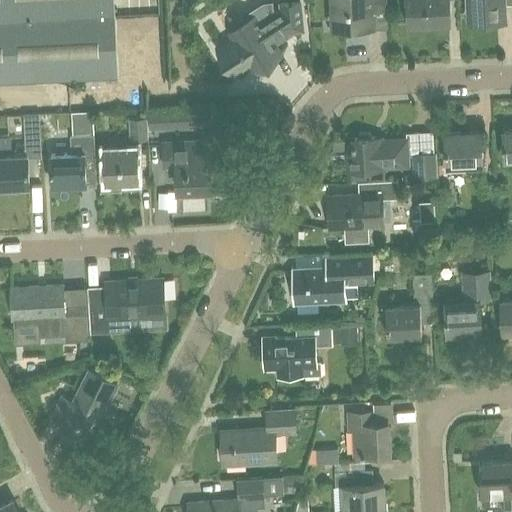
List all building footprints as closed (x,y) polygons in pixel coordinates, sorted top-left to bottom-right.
[(0,0),(0,82),(117,78),(113,0),(0,0)] [(235,37),(219,47),(224,54),(220,56),(227,66),(230,64),(235,71),(251,61),(255,68),(280,52),(275,45),(271,38),(289,27),(293,33),(294,33),(292,29),(303,27),(300,0),(282,2),(282,8),(274,8),(273,0),(271,0),(272,2),(264,3),(246,15),(249,20),(231,31),(235,37)] [(332,0),(333,28),(372,26),(370,0),(332,0)] [(449,22),(447,0),(407,0),(408,24),(449,22)] [(503,0),(469,0),(470,20),(505,18),(503,0)] [(209,107),(149,110),(150,129),(209,126),(209,107)] [(39,113),(25,114),(26,136),(40,135),(39,113)] [(150,143),(149,118),(130,119),(132,148),(106,150),(108,182),(140,180),(138,144),(150,143)] [(511,129),(503,130),(504,158),(511,158),(511,129)] [(483,175),(481,131),(445,133),(447,165),(468,164),(469,176),(483,175)] [(408,165),(406,140),(407,139),(382,141),(381,137),(371,136),(368,133),(359,133),(357,138),(354,139),(355,152),(346,152),(347,172),(382,170),(382,166),(408,165)] [(96,155),(95,134),(71,135),(72,154),(52,155),(54,185),(88,183),(86,156),(96,155)] [(11,137),(0,137),(0,187),(30,186),(29,154),(12,155),(11,137)] [(213,188),(211,156),(189,157),(188,142),(161,143),(162,165),(174,164),(175,190),(213,188)] [(438,176),(436,152),(412,153),(413,177),(438,176)] [(399,199),(398,180),(358,183),(358,195),(328,197),(330,228),(384,225),(382,200),(399,199)] [(483,216),(497,215),(496,182),(482,182),(483,216)] [(375,281),(373,253),(324,256),(325,269),(295,271),(297,302),(345,300),(344,283),(375,281)] [(448,333),(481,331),(479,300),(492,299),(491,271),(464,272),(465,300),(446,301),(448,333)] [(434,314),(432,274),(413,275),(415,305),(387,306),(389,336),(422,335),(421,315),(434,314)] [(163,314),(162,280),(107,282),(108,294),(92,295),(94,325),(109,325),(109,316),(163,314)] [(64,284),(11,287),(13,318),(14,318),(14,326),(40,324),(40,335),(65,334),(66,342),(90,341),(88,312),(65,314),(64,284)] [(504,330),(511,330),(511,299),(503,300),(504,330)] [(333,346),(332,324),(297,326),(297,338),(263,340),(265,369),(277,369),(277,377),(303,375),(322,374),(322,361),(317,362),(316,347),(333,346)] [(103,412),(118,382),(90,368),(74,401),(62,395),(52,416),(64,422),(60,429),(93,445),(108,415),(103,412)] [(353,430),(355,462),(372,461),(372,454),(390,453),(388,422),(373,423),(373,410),(348,412),(349,430),(353,430)] [(268,428),(221,431),(223,465),(278,462),(276,434),(296,433),(294,411),(267,412),(268,428)] [(482,473),(480,473),(481,494),(482,494),(482,499),(503,498),(504,506),(503,511),(511,511),(511,457),(481,459),(482,473)] [(344,486),(345,511),(385,510),(383,483),(374,483),(373,470),(335,471),(336,486),(344,486)] [(284,477),(238,480),(239,500),(188,505),(188,511),(259,511),(259,507),(266,506),(264,492),(285,490),(284,477)] [(0,511),(21,511),(14,498),(0,505),(0,511)]
